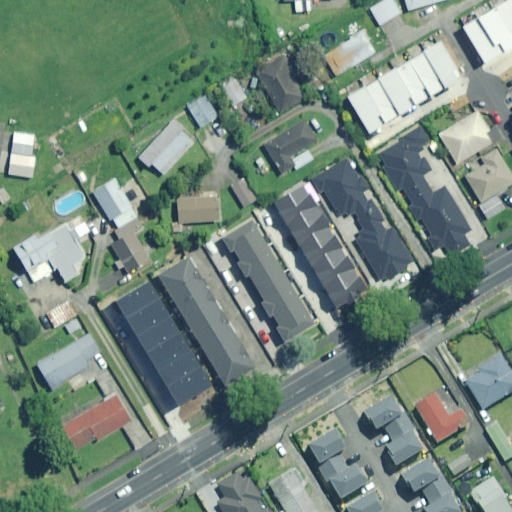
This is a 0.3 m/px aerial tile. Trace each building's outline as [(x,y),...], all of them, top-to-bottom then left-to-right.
[(401,14),(392,0),(385,0),(369,9),(379,27),(401,14)] [(447,0),(404,0),(408,12),(447,0)] [(511,45),(511,12),(487,28),(499,47),(507,42),(509,47),(511,45)] [(491,39),(484,30),(473,38),(480,47),(491,39)] [(375,53),(363,33),(323,57),(335,78),(375,53)] [(294,72),(284,55),(255,72),(279,115),(306,99),(291,74),(294,72)] [(442,88),(423,56),(388,77),(407,109),(411,107),(416,115),(433,105),(428,96),(442,88)] [(511,80),(511,67),(499,73),(504,84),(511,80)] [(245,99),(234,76),(219,84),(230,107),(245,99)] [(463,94),(445,105),(451,115),(469,104),(463,94)] [(217,119),(205,97),(187,107),(200,129),(217,119)] [(489,131),(477,112),(438,135),(456,165),(491,145),(485,134),(489,131)] [(317,142),(305,121),(263,146),(281,176),(294,169),(295,171),(313,160),(306,148),(317,142)] [(195,142),(174,122),(138,159),(148,168),(151,165),(163,176),(195,142)] [(28,127),(2,123),(0,136),(0,147),(25,151),(28,127)] [(396,199),(399,197),(432,256),(445,249),(449,255),(469,244),(463,233),(469,229),(446,187),(433,194),(422,175),(431,170),(419,148),(428,142),(420,127),(402,137),(403,139),(387,148),(376,154),(381,164),(377,166),(396,199)] [(511,185),(511,177),(495,151),(469,168),(470,170),(459,177),(487,221),(504,210),(495,196),(511,185)] [(312,179),(339,225),(351,218),(361,235),(355,239),(365,257),(363,258),(380,285),(414,265),(392,229),(389,231),(370,198),(372,197),(360,178),(358,179),(346,159),(312,179)] [(137,216),(114,180),(92,194),(115,230),(137,216)] [(255,201),(243,181),(231,188),(243,209),(255,201)] [(10,200),(4,189),(0,190),(0,203),(1,205),(10,200)] [(219,222),(217,198),(177,201),(178,225),(219,222)] [(321,200),(308,207),(321,229),(334,221),(321,200)] [(308,226),(294,204),(265,222),(279,244),(308,226)] [(89,233),(84,223),(71,231),(66,223),(38,240),(35,236),(13,249),(34,284),(56,270),(64,283),(77,275),(72,266),(86,258),(76,241),(89,233)] [(276,258),(258,227),(240,237),(258,268),(276,258)] [(150,261),(133,233),(111,247),(119,261),(114,264),(118,271),(123,268),(127,274),(150,261)] [(295,249),(290,242),(279,249),(290,267),(306,258),(299,247),(295,249)] [(200,273),(190,257),(157,277),(224,388),(254,370),(227,325),(222,328),(218,322),(222,319),(196,275),(200,273)] [(343,275),(333,257),(314,268),(311,263),(295,272),(316,308),(342,293),(334,280),(343,275)] [(300,319),(282,282),(255,296),(265,317),(256,322),(263,337),(300,319)] [(148,342),(126,305),(108,316),(119,334),(115,337),(126,355),(148,342)] [(80,328),(75,320),(64,327),(69,335),(80,328)] [(197,374),(172,331),(157,340),(168,357),(145,370),(164,403),(186,391),(181,383),(197,374)] [(100,353),(89,335),(36,365),(51,389),(88,367),(85,362),(100,353)] [(511,391),(511,374),(500,354),(478,367),(481,373),(465,382),(482,410),(511,391)] [(448,417),(434,393),(413,405),(436,443),(469,425),(460,410),(448,417)] [(394,466),(422,449),(411,431),(403,416),(390,394),(362,411),(374,432),(384,426),(393,442),(383,447),(394,466)] [(131,422),(116,396),(61,428),(75,452),(95,440),(97,442),(131,422)] [(511,457),(511,449),(497,423),(485,430),(504,462),(511,457)] [(337,454),(345,450),(335,430),(307,444),(317,464),(325,481),(326,483),(335,501),(366,485),(356,466),(345,471),(337,454)] [(440,476),(428,456),(399,473),(411,494),(418,489),(428,505),(421,510),(422,511),(456,511),(461,510),(450,492),(440,476)] [(470,467),(463,456),(447,466),(453,476),(470,467)] [(304,486),(294,468),(267,483),(284,511),(316,511),(301,487),(304,486)] [(267,511),(243,470),(216,485),(224,499),(217,503),(221,511),(267,511)] [(510,511),(492,479),(471,491),(482,511),(510,511)] [(381,511),(384,511),(373,492),(345,508),(347,511),(381,511)]
